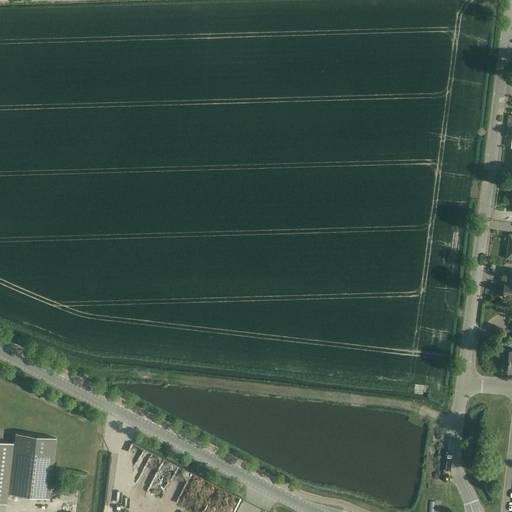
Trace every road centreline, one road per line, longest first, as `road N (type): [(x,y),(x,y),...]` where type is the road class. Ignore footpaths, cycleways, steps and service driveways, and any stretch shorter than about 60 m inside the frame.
road 1 (residential): [(460,386),(511,0)]
road 2 (secondary): [(313,511),(0,353)]
road 3 (residential): [(470,505),(453,454),(460,386)]
